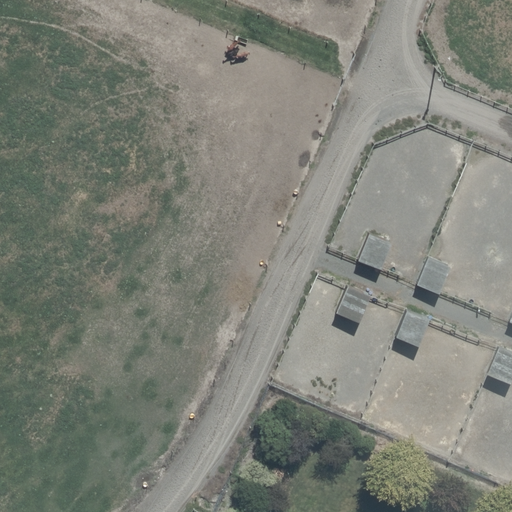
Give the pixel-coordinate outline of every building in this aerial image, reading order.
[(389,239),(367,230),(355,256),(378,266),(389,239)] [(447,263),(425,254),(414,279),(436,289),(447,263)] [(346,281),(334,308),(356,318),(368,290),(346,281)] [(405,305),(393,333),(415,342),(427,314),(405,305)] [(511,369),(511,349),(496,343),(484,370),(507,380),(511,369)]
